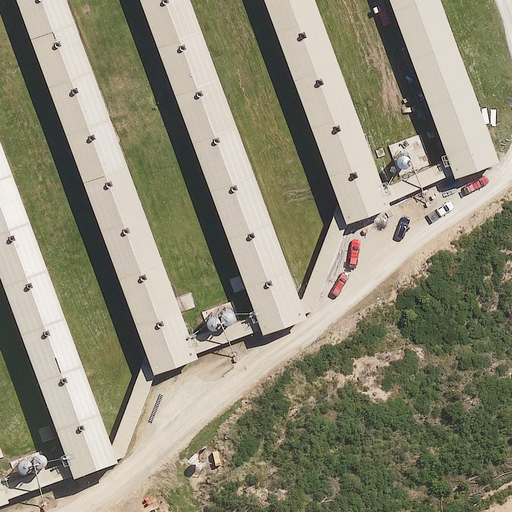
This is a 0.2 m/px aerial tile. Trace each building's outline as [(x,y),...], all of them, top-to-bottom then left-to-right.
[(8,0),(148,379),(193,363),(60,0),(8,0)] [(141,0),(263,331),(308,315),(192,0),(141,0)] [(259,0),(344,229),(389,212),(310,0),(259,0)] [(387,0),(456,187),(501,170),(438,0),(387,0)] [(3,91),(0,91),(0,117),(11,113),(3,91)] [(0,308),(65,484),(110,468),(0,169),(0,308)]
